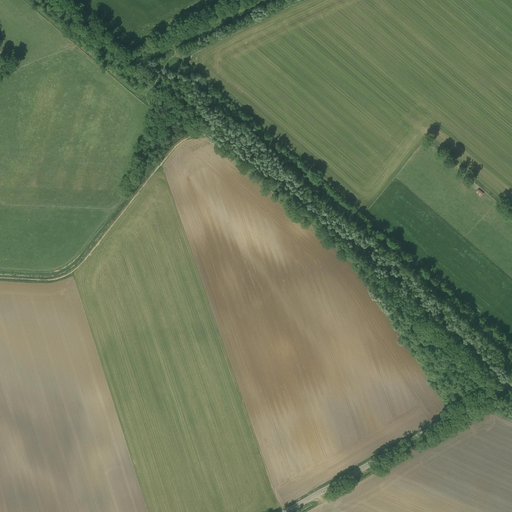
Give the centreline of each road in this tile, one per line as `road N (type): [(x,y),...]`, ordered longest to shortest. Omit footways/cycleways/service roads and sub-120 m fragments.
road 1 (unknown): [(511,341),(172,44)]
road 2 (unclassified): [(281,511),(511,382)]
road 3 (track): [(175,54),(151,87),(131,90),(26,0)]
